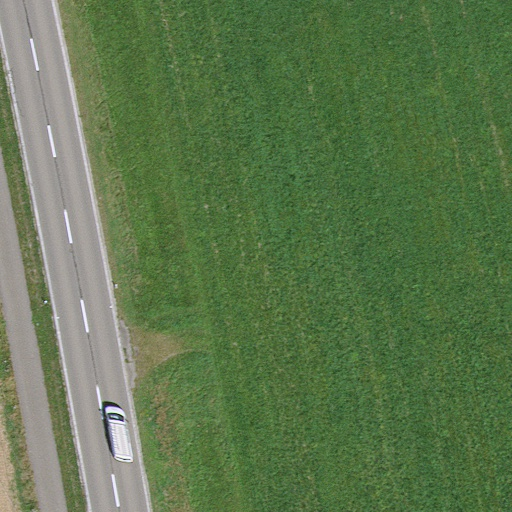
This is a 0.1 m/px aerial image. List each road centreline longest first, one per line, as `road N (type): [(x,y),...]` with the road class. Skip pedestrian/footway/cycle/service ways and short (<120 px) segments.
road 1 (secondary): [(115,511),(23,0)]
road 2 (track): [(44,511),(0,276)]
